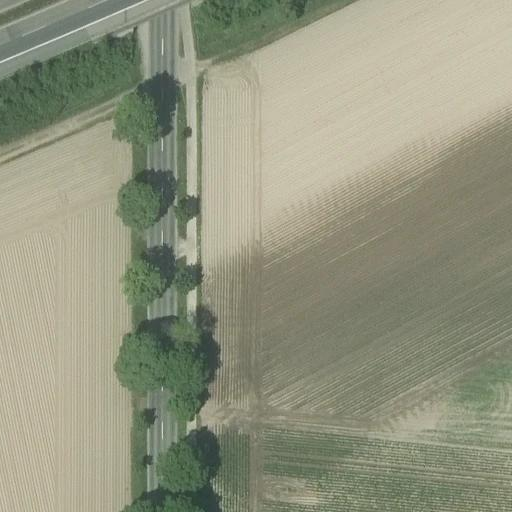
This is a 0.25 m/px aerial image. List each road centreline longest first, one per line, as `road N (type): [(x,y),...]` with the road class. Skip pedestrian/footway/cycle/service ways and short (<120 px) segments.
road 1 (unclassified): [(161,0),(162,511)]
road 2 (track): [(0,159),(161,92)]
road 3 (motorway): [(0,55),(131,0)]
